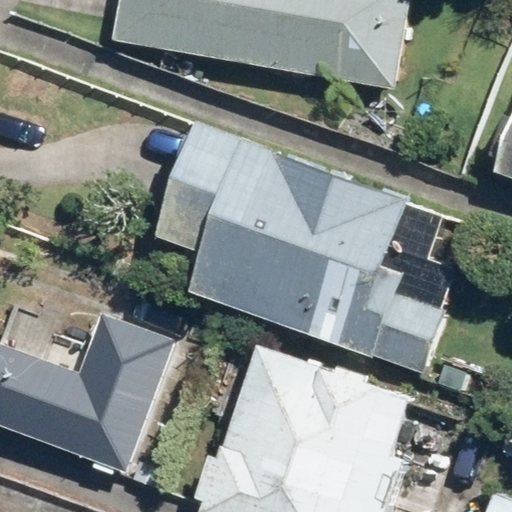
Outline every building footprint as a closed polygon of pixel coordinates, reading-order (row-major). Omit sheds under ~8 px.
[(421,0),(132,0),(126,38),(409,80),(421,0)] [(422,201),(214,123),(171,238),(216,254),(203,291),(433,377),(458,311),(390,286),(422,201)] [(181,345),(109,316),(85,373),(0,337),(0,425),(126,477),(181,345)] [(421,400),(270,344),(209,509),(217,511),(396,511),(416,460),(401,455),(421,400)] [(511,511),(511,494),(502,491),(495,511),(511,511)]
